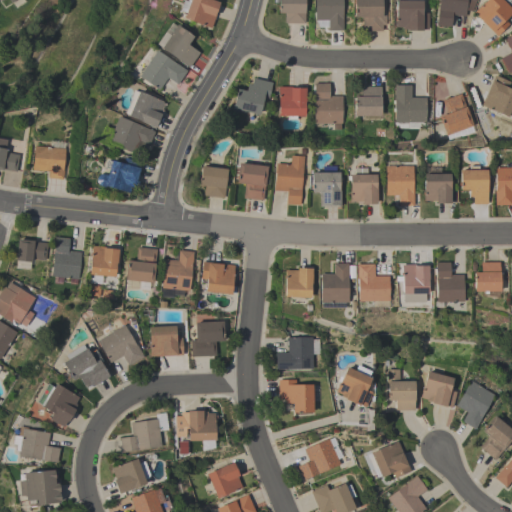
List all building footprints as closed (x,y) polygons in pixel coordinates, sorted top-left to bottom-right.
[(178,10),(182,0),(186,1),(186,0),(215,0),(218,1),(214,15),(210,27),(183,18),(185,12),(178,10)] [(304,0),(304,23),(284,22),(284,13),(277,12),(277,0),(304,0)] [(318,27),(314,20),(314,0),(342,0),(342,30),(327,30),(327,26),(318,27)] [(385,0),(385,24),(381,24),(381,31),(362,31),(362,16),(353,16),(353,0),(385,0)] [(422,0),(422,12),(428,12),(428,29),(421,29),(421,30),(406,30),(406,29),(402,29),(402,27),(394,27),(394,0),(422,0)] [(474,0),(471,11),(465,9),(464,16),(451,14),(450,26),(435,25),(438,0),(474,0)] [(508,23),(496,35),(473,12),(485,0),(511,0),(511,11),(504,19),(508,23)] [(160,47),(155,44),(170,22),(175,26),(175,24),(192,36),(186,44),(193,48),(191,51),(196,55),(188,67),(160,48),(160,47)] [(511,69),(507,72),(499,58),(510,52),(503,38),(511,33),(511,69)] [(186,70),(176,84),(166,77),(158,89),(138,75),(156,49),(186,70)] [(507,87),(511,89),(511,118),(480,105),(494,74),(509,81),(507,87)] [(271,82),(267,99),(262,97),(258,114),(257,114),(257,116),(253,115),(253,117),(246,115),(246,114),(233,111),(233,108),(231,108),(236,88),(245,90),(246,83),(250,84),(252,77),(271,82)] [(340,129),(332,129),(332,123),(313,123),(313,83),(328,83),(328,96),(342,96),(342,123),(340,123),(340,129)] [(410,84),(410,97),(425,97),(425,122),(393,122),(393,84),(410,84)] [(291,86),(290,87),(305,87),(304,116),(296,116),(295,120),(286,119),(286,115),(277,115),(278,86),(291,86)] [(380,86),(380,115),(353,115),(353,96),(360,96),(360,86),(380,86)] [(158,112),(160,113),(154,127),(127,115),(127,114),(124,113),(130,99),(129,96),(132,89),(137,91),(138,90),(162,101),(158,112)] [(470,126),(472,132),(465,134),(464,133),(459,135),(458,135),(453,137),(452,136),(447,138),(446,134),(445,135),(438,116),(446,113),(441,100),(460,93),(472,125),(470,126)] [(153,131),(147,145),(138,141),(133,153),(106,141),(117,115),(153,131)] [(33,146),(49,147),(50,140),(64,141),(62,169),(63,169),(62,179),(47,177),(47,171),(31,169),(33,146)] [(0,141),(4,142),(3,148),(5,148),(5,152),(18,154),(15,171),(2,169),(2,170),(0,169),(0,141)] [(299,204),(285,203),(286,191),(272,190),(274,163),(289,164),(289,155),(302,156),(299,204)] [(139,161),(137,167),(138,167),(135,180),(137,181),(136,186),(132,185),(132,186),(130,186),(128,192),(104,185),(104,187),(98,185),(95,182),(95,180),(95,176),(97,174),(102,173),(106,175),(108,168),(103,167),(103,165),(104,162),(106,160),(109,161),(110,160),(122,163),(124,157),(139,161)] [(265,166),(261,200),(242,197),(243,183),(235,182),(237,162),(265,166)] [(226,168),(222,197),(202,195),(203,185),(198,184),(200,165),(226,168)] [(412,165),(412,205),(397,205),(397,195),(383,195),(383,165),(412,165)] [(459,169),(459,168),(465,168),(465,167),(469,166),(469,165),(474,165),(474,166),(479,166),(479,167),(485,167),(485,169),(486,169),(486,203),(472,203),(472,196),(468,196),(468,189),(459,189),(459,169)] [(511,167),(511,192),(511,205),(494,205),(494,190),(494,167),(511,167)] [(375,203),(360,203),(360,201),(349,201),(348,174),(354,174),(354,168),(365,168),(365,174),(375,174),(375,203)] [(338,172),(338,190),(339,190),(339,206),(318,206),(318,192),(310,192),(310,172),(338,172)] [(449,173),(449,203),(435,203),(435,200),(423,200),(422,173),(449,173)] [(68,238),(67,250),(80,251),(77,279),(50,276),(54,236),(68,238)] [(44,260),(32,258),(31,262),(30,262),(29,268),(13,266),(17,239),(47,243),(44,260)] [(101,275),(100,284),(87,282),(88,274),(91,245),(103,246),(103,247),(117,249),(114,277),(101,275)] [(134,260),(136,246),(155,249),(154,263),(152,283),(149,282),(148,289),(138,288),(138,281),(123,280),(126,260),(134,260)] [(176,260),(177,249),(192,251),(188,290),(173,289),(173,296),(160,295),(161,288),(160,287),(163,259),(176,260)] [(205,279),(199,278),(201,261),(233,265),(230,294),(204,291),(205,279)] [(462,301),(435,301),(434,274),(432,274),(432,268),(434,268),(434,262),(448,261),(448,274),(461,274),(462,301)] [(498,290),(472,291),(472,272),(479,272),(479,261),(498,261),(498,290)] [(353,265),(353,278),(346,278),(346,302),(343,302),(343,307),(319,307),(319,302),(319,273),(332,273),(332,263),(346,263),(346,265),(353,265)] [(373,276),(387,275),(387,300),(386,300),(386,306),(372,306),(372,300),(356,300),(356,278),(355,278),(355,264),(372,263),(373,276)] [(413,264),(413,266),(427,266),(427,293),(418,293),(418,297),(411,297),(411,299),(402,299),(401,295),(398,295),(398,286),(400,286),(400,264),(413,264)] [(284,269),(296,269),(296,267),(311,268),(310,284),(309,284),(309,297),(283,296),(284,269)] [(29,294),(22,306),(28,310),(23,319),(16,315),(16,316),(13,315),(11,319),(7,317),(5,319),(0,315),(0,289),(2,286),(5,287),(8,282),(29,294)] [(223,341),(214,342),(215,355),(191,356),(190,339),(194,339),(193,322),(222,320),(223,341)] [(96,340),(92,332),(111,321),(115,328),(123,324),(134,343),(135,343),(142,356),(126,365),(121,355),(108,362),(96,340)] [(0,322),(16,332),(6,348),(12,352),(7,361),(0,357),(0,322)] [(174,325),(175,337),(181,337),(181,354),(176,355),(161,356),(161,355),(148,356),(147,326),(174,325)] [(274,369),(274,352),(286,352),(286,337),(311,336),(311,339),(318,338),(318,353),(311,353),(311,368),(274,369)] [(89,384),(83,387),(76,376),(71,379),(61,362),(67,359),(64,354),(81,343),(84,348),(85,348),(87,352),(93,349),(100,360),(98,361),(107,376),(90,386),(89,384)] [(348,363),(357,368),(356,371),(370,378),(365,389),(370,392),(363,406),(359,404),(358,406),(345,399),(346,398),(340,395),(341,393),(335,391),(346,367),(347,367),(348,363)] [(395,400),(387,400),(387,381),(386,381),(386,369),(398,369),(398,381),(413,381),(413,410),(395,410),(395,400)] [(449,389),(455,391),(451,407),(443,405),(430,402),(430,401),(426,400),(426,398),(419,396),(426,371),(452,377),(449,389)] [(311,412),(291,412),(291,403),(284,403),(284,399),(277,399),(277,379),(294,379),(294,384),(311,384),(311,412)] [(493,395),(480,417),(474,429),(461,421),(466,412),(454,405),(469,380),(493,395)] [(77,397),(74,403),(75,404),(72,408),(73,409),(66,422),(65,421),(62,426),(48,417),(51,412),(41,407),(42,405),(35,401),(46,383),(52,387),(54,383),(77,397)] [(212,439),(213,446),(201,450),(201,440),(187,440),(187,428),(184,428),(184,434),(176,434),(176,428),(175,428),(175,417),(174,417),(174,412),(187,412),(187,411),(201,411),(206,411),(206,413),(213,412),(214,439),(212,439)] [(153,414),(164,412),(166,429),(158,431),(160,446),(121,452),(118,438),(131,436),(129,422),(154,418),(153,414)] [(511,430),(511,436),(504,446),(504,447),(494,460),(478,447),(487,435),(481,430),(493,415),(511,430)] [(55,462),(16,455),(18,444),(9,442),(11,434),(16,435),(17,425),(22,426),(21,428),(48,432),(45,445),(58,447),(55,462)] [(328,439),(333,437),(336,444),(334,445),(337,450),(338,450),(341,457),(337,459),(339,464),(302,479),(296,466),(308,461),(303,449),(328,438),(328,439)] [(396,440),(409,470),(393,477),(390,471),(379,476),(375,467),(368,470),(362,456),(369,453),(369,452),(396,440)] [(511,479),(505,487),(493,477),(500,468),(501,469),(511,455),(511,479)] [(142,460),(148,474),(146,478),(143,479),(144,483),(118,493),(113,479),(115,479),(111,467),(135,458),(137,462),(142,460)] [(205,473),(232,462),(238,475),(236,476),(241,487),(216,498),(205,473)] [(52,469),(52,470),(55,469),(58,491),(57,491),(57,493),(58,493),(59,500),(58,500),(58,501),(45,503),(45,505),(35,506),(35,503),(35,504),(34,499),(24,500),(24,495),(19,496),(17,481),(22,480),(22,472),(52,469)] [(425,489),(415,496),(424,508),(418,511),(395,511),(385,497),(415,475),(425,489)] [(318,511),(310,491),(325,484),(327,489),(343,482),(344,486),(349,484),(354,495),(349,497),(354,508),(344,511),(333,511),(332,509),(324,511),(318,511)] [(158,488),(163,501),(157,503),(159,511),(131,511),(134,511),(129,497),(152,489),(152,490),(158,488)] [(253,511),(216,511),(215,508),(246,494),(253,511)]
